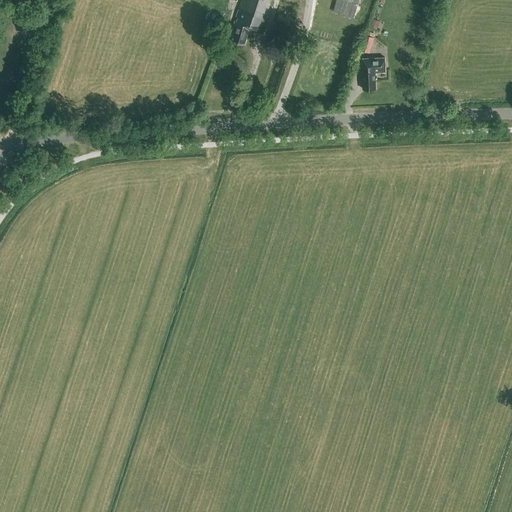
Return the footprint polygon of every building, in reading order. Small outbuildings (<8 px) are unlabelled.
[(235,20),(230,35),(233,35),(232,40),(244,43),(248,29),(261,33),(271,0),(240,0),(236,17),(237,17),(236,21),(235,20)] [(288,27),(291,17),(279,13),(277,20),(284,22),(283,25),(288,27)] [(382,27),(383,19),(374,17),(373,26),(382,27)] [(373,37),(374,33),(366,30),(365,34),(360,49),(369,52),(374,37),(373,37)] [(375,73),(375,71),(385,71),(385,56),(363,57),(363,71),(362,71),(363,88),(376,88),(375,78),(377,78),(377,73),(375,73)]
